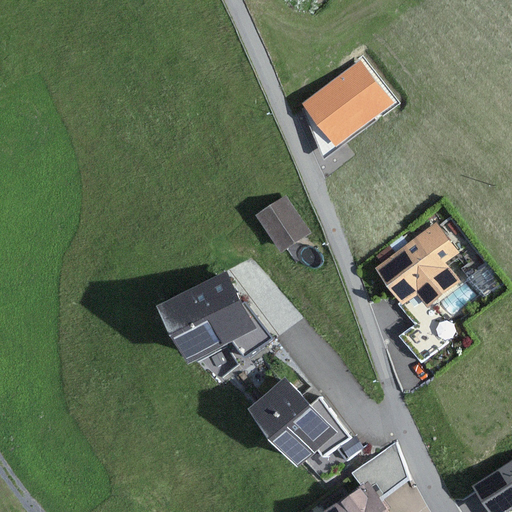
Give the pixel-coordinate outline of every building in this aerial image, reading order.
[(385,101),(359,73),(325,105),(351,133),(385,101)] [(323,230),(296,193),(266,214),(293,251),(323,230)] [(454,268),(466,259),(440,225),(386,267),(414,304),(429,292),(436,303),(464,281),(454,268)] [(254,336),(271,327),(237,267),(178,299),(212,360),(254,336)] [(271,327),(254,336),(264,353),(285,341),(276,324),(271,327)] [(342,412),(305,371),(266,406),(318,464),(338,445),(357,428),(342,412)] [(351,405),(342,412),(357,428),(338,445),(347,456),(375,433),(351,405)] [(511,511),(511,460),(483,482),(505,511),(511,511)] [(410,511),(381,479),(343,511),(410,511)]
